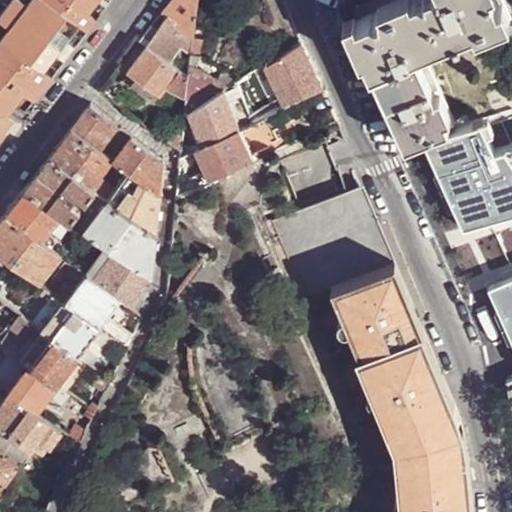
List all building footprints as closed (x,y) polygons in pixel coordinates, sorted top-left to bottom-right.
[(0,0),(0,11),(13,21),(32,35),(63,59),(86,29),(47,0),(0,0)] [(47,0),(86,29),(105,5),(98,0),(47,0)] [(198,0),(172,0),(164,10),(170,15),(195,34),(197,14),(198,8),(198,0)] [(419,140),(454,125),(423,54),(511,13),(505,0),(406,0),(351,25),(404,146),(419,140)] [(6,65),(8,66),(39,90),(63,59),(32,35),(13,21),(0,11),(0,59),(4,63),(6,65)] [(203,14),(197,14),(195,34),(195,35),(203,36),(205,14),(203,14)] [(195,34),(170,15),(153,37),(149,42),(147,45),(165,58),(180,69),(190,76),(191,69),(192,65),(193,53),(195,35),(195,34)] [(203,36),(195,35),(193,53),(203,54),(205,36),(203,36)] [(148,39),(144,36),(141,40),(147,45),(149,42),(148,39)] [(165,58),(147,45),(128,70),(161,95),(167,86),(180,69),(165,58)] [(306,89),(290,51),(267,67),(281,100),(306,89)] [(203,54),(193,53),(192,65),(201,66),(203,54)] [(0,103),(18,117),(39,90),(8,66),(6,65),(4,63),(0,59),(0,103)] [(191,69),(190,76),(180,69),(167,86),(187,101),(186,116),(190,113),(219,94),(225,90),(229,87),(222,78),(211,67),(201,66),(192,65),(191,69)] [(239,81),(244,78),(229,69),(222,78),(229,87),(236,83),(239,81)] [(258,80),(254,71),(249,74),(253,82),(258,80)] [(117,104),(127,91),(132,84),(116,72),(101,92),(117,104)] [(273,107),(263,84),(255,87),(241,94),(246,106),(251,117),(273,107)] [(225,90),(219,94),(190,113),(205,146),(241,129),(234,111),(246,106),(241,94),(238,86),(226,92),(225,90)] [(117,104),(121,106),(130,95),(127,91),(117,104)] [(0,103),(0,140),(18,117),(0,103)] [(134,136),(92,104),(73,128),(113,158),(117,161),(134,136)] [(484,118),(419,140),(459,232),(511,214),(511,139),(495,145),(484,118)] [(86,183),(91,187),(113,158),(73,128),(52,155),(86,183)] [(249,156),(241,129),(205,146),(199,149),(205,172),(189,179),(193,188),(259,158),(256,153),(249,156)] [(166,159),(134,136),(117,161),(130,170),(162,194),(166,159)] [(86,183),(52,155),(29,185),(64,212),(72,202),(77,195),(86,183)] [(130,170),(117,161),(113,165),(126,175),(130,170)] [(186,181),(187,167),(179,166),(178,180),(186,181)] [(162,194),(130,170),(126,175),(122,180),(160,210),(162,194)] [(357,181),(350,184),(451,426),(460,511),(474,511),(470,475),(464,422),(363,179),(357,181)] [(160,210),(122,180),(106,200),(109,202),(158,236),(160,210)] [(91,187),(86,183),(77,195),(86,201),(88,199),(93,191),(94,190),(91,187)] [(188,190),(186,184),(177,188),(176,196),(188,190)] [(350,184),(303,203),(397,430),(405,511),(460,511),(451,426),(350,184)] [(64,212),(29,185),(7,213),(44,241),(62,217),(65,213),(64,212)] [(100,196),(93,191),(88,199),(95,203),(100,196)] [(80,208),(72,202),(64,212),(65,213),(73,218),(80,208)] [(158,236),(109,202),(87,229),(107,245),(114,250),(152,279),(158,236)] [(44,241),(7,213),(0,222),(0,252),(10,260),(42,284),(64,256),(61,254),(52,247),(44,241)] [(73,218),(65,213),(62,217),(70,223),(74,219),(73,218)] [(71,240),(62,234),(52,247),(61,254),(65,249),(71,240)] [(114,250),(107,245),(89,275),(96,280),(114,250)] [(70,254),(65,249),(61,254),(64,256),(67,258),(70,254)] [(152,279),(114,250),(96,280),(122,300),(133,308),(134,309),(138,303),(142,296),(152,279)] [(0,272),(10,260),(0,252),(0,272)] [(78,267),(68,260),(62,268),(71,275),(78,267)] [(89,275),(78,267),(71,275),(71,277),(81,285),(89,275)] [(96,280),(89,275),(81,285),(73,296),(68,303),(101,327),(122,300),(96,280)] [(511,278),(485,291),(511,351),(511,278)] [(63,299),(47,288),(43,293),(61,307),(65,301),(63,299)] [(73,296),(68,293),(63,299),(65,301),(68,303),(73,296)] [(68,303),(65,301),(61,307),(45,330),(80,356),(101,327),(68,303)] [(45,330),(22,313),(13,326),(30,339),(19,353),(24,357),(45,330)] [(136,334),(119,322),(112,332),(130,346),(136,334)] [(114,337),(101,327),(80,356),(93,365),(110,342),(113,338),(114,337)] [(80,356),(45,330),(24,357),(33,364),(60,384),(80,356)] [(24,357),(19,353),(0,378),(0,385),(3,388),(11,394),(33,364),(24,357)] [(49,400),(60,384),(33,364),(11,394),(39,413),(41,409),(49,400)] [(113,379),(99,370),(93,382),(107,392),(113,379)] [(73,393),(60,384),(49,400),(62,409),(73,393)] [(0,392),(0,422),(33,447),(45,456),(51,447),(62,431),(43,416),(39,413),(11,394),(3,388),(0,392)] [(100,405),(94,401),(91,406),(97,411),(100,405)] [(91,406),(89,405),(83,418),(91,424),(97,411),(91,406)] [(0,491),(33,447),(0,422),(0,491)] [(88,430),(78,423),(71,437),(81,444),(88,430)] [(72,463),(51,447),(45,456),(57,465),(67,472),(72,463)]
